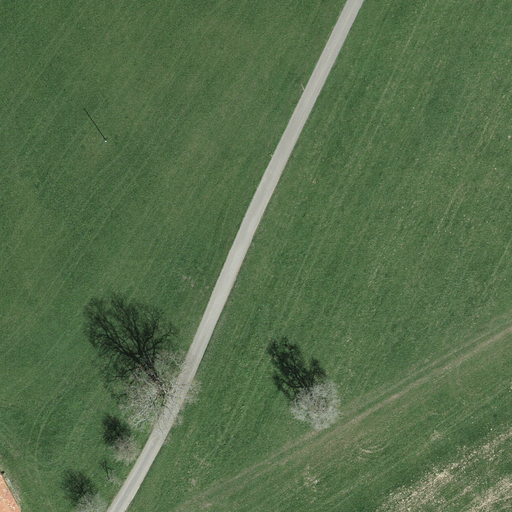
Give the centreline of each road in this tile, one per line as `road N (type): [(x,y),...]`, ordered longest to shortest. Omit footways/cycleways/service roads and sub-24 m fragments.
road 1 (unclassified): [(114,511),(177,395),(355,0)]
road 2 (track): [(168,511),(511,324)]
